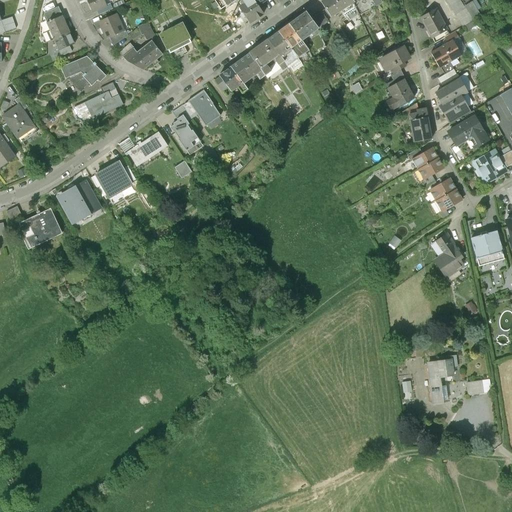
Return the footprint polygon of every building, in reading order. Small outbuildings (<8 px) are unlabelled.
[(103,0),(86,0),(92,14),(97,12),(96,10),(106,5),(103,0)] [(214,0),(222,10),(228,6),(224,0),(214,0)] [(258,6),(253,0),(240,0),(249,13),(258,6)] [(354,3),(352,0),(324,0),(321,2),(330,17),(354,3)] [(446,0),(464,27),(473,21),(464,5),(460,0),(446,0)] [(472,0),(464,5),(473,21),(481,16),(472,0)] [(110,4),(106,5),(96,10),(97,12),(98,16),(112,10),(110,4)] [(264,16),(258,6),(249,13),(244,16),(250,25),(264,16)] [(436,8),(421,17),(432,37),(447,28),(436,8)] [(45,15),(47,22),(62,15),(60,9),(45,15)] [(306,12),(289,24),(302,41),(318,29),(311,19),(306,12)] [(321,12),(311,19),(318,29),(328,22),(321,12)] [(47,22),(55,40),(70,33),(62,15),(47,22)] [(116,15),(98,23),(105,40),(109,38),(124,32),(116,15)] [(2,21),(0,21),(0,33),(16,29),(13,17),(2,21)] [(147,22),(137,27),(142,36),(143,36),(146,41),(155,36),(147,22)] [(308,49),(302,41),(289,24),(279,32),(298,58),(309,51),(308,49)] [(191,43),(183,27),(163,37),(175,60),(188,53),(185,46),(191,43)] [(109,38),(113,46),(127,37),(125,31),(124,32),(109,38)] [(279,32),(268,40),(284,61),(287,66),(298,58),(279,32)] [(74,44),(70,33),(55,40),(59,50),(71,45),(74,44)] [(326,47),(319,33),(311,38),(318,51),(326,47)] [(442,42),(444,46),(449,43),(458,38),(456,35),(442,42)] [(268,40),(249,54),(265,76),(271,72),(268,68),(276,62),(282,70),(287,66),(284,61),(268,40)] [(511,40),(501,46),(511,55),(511,40)] [(134,48),(124,56),(130,62),(143,71),(163,55),(152,42),(138,53),(134,48)] [(431,53),(435,61),(454,51),(449,43),(444,46),(431,53)] [(121,51),(124,56),(134,48),(130,44),(121,51)] [(404,44),(378,58),(385,70),(390,68),(393,73),(400,69),(406,66),(403,60),(411,57),(404,44)] [(73,51),(71,45),(59,50),(62,56),(73,51)] [(45,48),(38,51),(40,57),(47,54),(45,48)] [(458,58),(454,51),(435,61),(440,69),(441,68),(450,63),(458,58)] [(260,80),(265,76),(249,54),(231,67),(243,83),(257,74),(258,76),(260,80)] [(62,67),(66,77),(81,91),(90,81),(93,84),(98,79),(101,81),(106,75),(96,65),(97,63),(95,61),(94,62),(87,55),(62,67)] [(439,79),(441,84),(457,75),(450,63),(441,68),(446,75),(439,79)] [(248,90),(243,83),(231,67),(219,76),(220,77),(228,88),(231,92),(237,87),(243,94),(248,90)] [(404,77),(400,69),(393,73),(397,81),(404,77)] [(435,89),(443,103),(461,93),(467,90),(459,76),(435,89)] [(222,91),(228,88),(220,77),(215,81),(222,91)] [(386,99),(391,108),(414,95),(404,77),(397,81),(387,86),(392,95),(386,99)] [(102,88),(104,93),(109,91),(113,98),(120,95),(114,82),(102,88)] [(511,86),(500,94),(511,116),(511,86)] [(213,104),(204,90),(188,101),(189,102),(197,115),(205,126),(220,116),(213,104)] [(124,103),(120,95),(113,98),(109,91),(104,93),(87,102),(90,109),(94,118),(124,103)] [(470,110),(461,93),(443,103),(440,104),(449,121),(470,110)] [(15,99),(19,105),(23,110),(27,107),(20,96),(15,99)] [(496,96),(485,102),(489,110),(501,104),(496,96)] [(80,114),(90,109),(87,102),(76,107),(80,114)] [(197,115),(189,102),(184,106),(191,116),(193,118),(197,115)] [(19,105),(3,116),(18,138),(35,127),(23,110),(19,105)] [(172,112),(177,119),(183,115),(188,122),(193,118),(191,116),(184,106),(183,105),(172,112)] [(409,112),(410,120),(428,118),(426,106),(417,107),(417,110),(409,112)] [(325,108),(318,112),(321,118),(328,114),(325,108)] [(475,114),(447,129),(456,144),(469,137),(474,148),(489,140),(475,114)] [(178,139),(186,151),(200,142),(193,130),(188,122),(183,115),(177,119),(178,120),(173,123),(174,125),(170,127),(173,132),(174,132),(178,138),(178,139)] [(410,120),(414,142),(431,139),(428,118),(410,120)] [(130,150),(138,161),(158,148),(160,151),(168,146),(158,132),(138,146),(137,145),(135,146),(135,147),(134,148),(130,150)] [(0,165),(1,166),(16,156),(0,134),(0,165)] [(127,152),(130,150),(134,148),(128,139),(119,146),(124,154),(127,152)] [(503,154),(501,155),(507,166),(511,163),(511,152),(508,146),(501,150),(503,154)] [(410,160),(412,159),(422,153),(419,147),(407,154),(410,160)] [(130,150),(127,152),(137,167),(160,151),(158,148),(138,161),(130,150)] [(412,159),(418,169),(438,158),(433,148),(422,153),(412,159)] [(473,161),(485,184),(507,172),(494,149),(473,161)] [(444,168),(438,158),(418,169),(424,179),(432,175),(444,168)] [(175,168),(182,179),(192,172),(185,161),(175,168)] [(119,162),(96,175),(102,185),(109,198),(132,185),(130,183),(123,169),(122,169),(119,162)] [(123,169),(130,183),(136,180),(128,166),(123,169)] [(17,173),(20,179),(26,176),(24,170),(17,173)] [(102,185),(96,175),(91,178),(97,188),(102,185)] [(421,181),(424,186),(435,180),(432,175),(424,179),(421,181)] [(430,190),(436,200),(456,189),(450,179),(438,186),(430,190)] [(438,186),(435,180),(424,186),(427,192),(430,190),(438,186)] [(66,195),(59,200),(72,223),(81,218),(79,216),(99,205),(85,181),(65,193),(66,195)] [(462,199),(456,189),(436,200),(441,211),(445,208),(462,199)] [(18,207),(7,212),(11,222),(22,217),(18,207)] [(448,213),(445,208),(441,211),(439,212),(442,217),(448,213)] [(52,212),(21,226),(30,246),(61,231),(52,212)] [(373,216),(364,221),(367,227),(376,221),(373,216)] [(471,237),(478,266),(504,259),(496,230),(471,237)] [(435,239),(444,253),(455,246),(446,232),(435,239)] [(393,237),(388,244),(394,249),(400,242),(393,237)] [(430,243),(439,257),(444,253),(435,239),(430,243)] [(387,249),(382,242),(378,245),(383,252),(387,249)] [(455,246),(444,253),(439,257),(434,260),(445,276),(462,264),(458,258),(462,256),(455,246)] [(471,285),(464,287),(466,298),(474,296),(471,285)] [(447,356),(447,358),(451,358),(453,369),(458,368),(456,354),(447,356)] [(447,358),(426,361),(432,404),(443,402),(443,399),(448,399),(446,384),(441,385),(439,376),(454,374),(453,369),(451,358),(447,358)] [(398,376),(404,417),(415,416),(409,374),(398,376)] [(466,381),(468,394),(484,392),(482,379),(466,381)]
